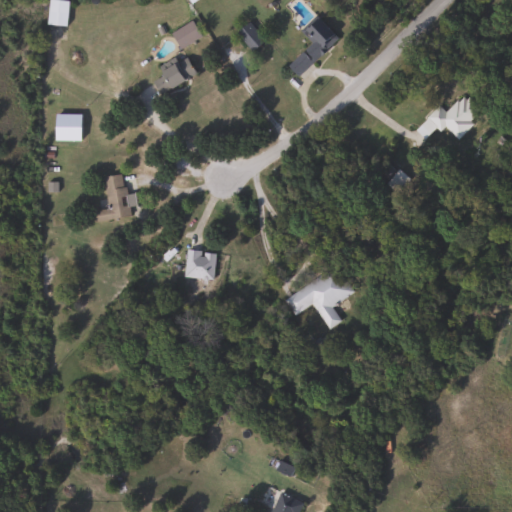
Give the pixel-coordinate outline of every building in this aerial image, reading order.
[(66,0),(66,25),(46,25),(46,0),(66,0)] [(298,77),(286,66),(311,40),(302,32),(316,17),(337,37),(298,77)] [(263,40),(250,50),(235,32),(248,22),(263,40)] [(193,68),(164,97),(151,85),(179,55),(193,68)] [(470,128),(452,143),(427,113),(437,104),(443,111),(464,94),(478,111),(465,122),(470,128)] [(128,217),(94,221),(93,211),(107,209),(103,176),(121,174),(124,194),(133,193),(134,205),(127,206),(128,217)] [(215,254),(210,281),(182,276),(186,249),(215,254)] [(282,298),(335,266),(352,292),(329,306),(338,321),(326,329),(311,304),(292,315),(282,298)] [(267,511),(276,492),(301,502),(296,511),(267,511)]
